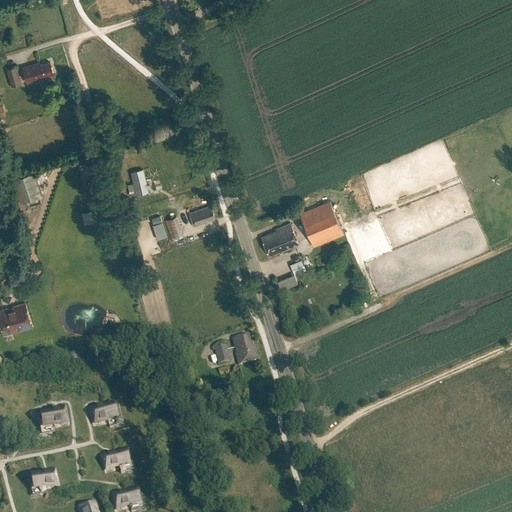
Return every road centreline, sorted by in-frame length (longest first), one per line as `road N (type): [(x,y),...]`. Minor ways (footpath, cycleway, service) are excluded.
road 1 (tertiary): [(327,511),(167,0)]
road 2 (track): [(0,287),(36,270),(33,245),(58,167),(90,154),(92,122),(72,44),(170,9)]
